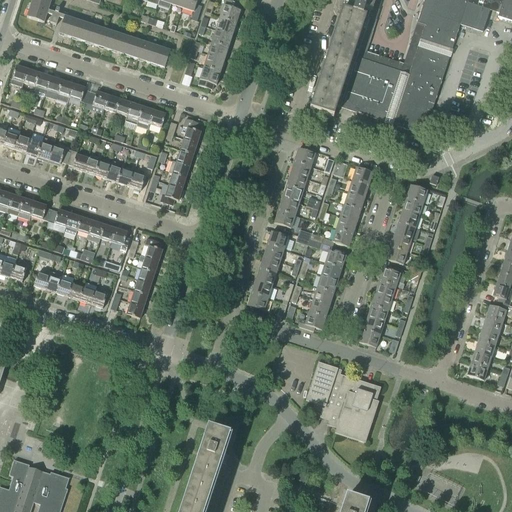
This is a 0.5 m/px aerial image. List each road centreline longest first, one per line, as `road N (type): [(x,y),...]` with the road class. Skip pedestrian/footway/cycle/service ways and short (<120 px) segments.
road 1 (residential): [(336,351),(228,316),(288,134)]
road 2 (unclassified): [(407,511),(330,466),(265,395),(161,357)]
road 3 (residential): [(238,118),(0,42)]
road 4 (residential): [(200,237),(0,171)]
road 5 (residential): [(437,384),(493,211),(511,209)]
road 6 (residential): [(336,351),(393,169)]
road 7 (residential): [(161,357),(0,302)]
road 8 (unclassified): [(511,114),(498,134),(447,160),(421,171),(393,169)]
road 9 (residential): [(161,357),(200,237)]
road 10 (residential): [(200,237),(238,118)]
road 11 (residential): [(238,118),(276,1)]
